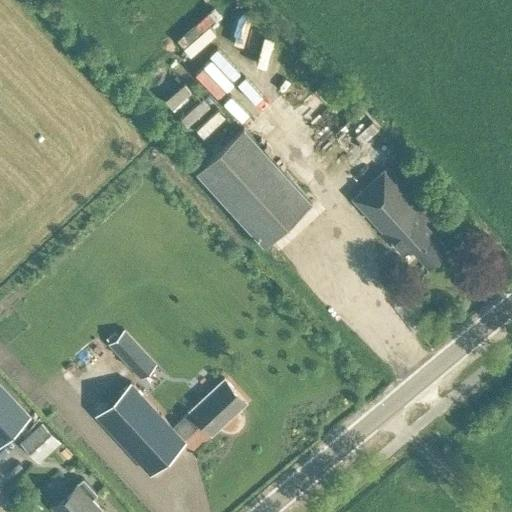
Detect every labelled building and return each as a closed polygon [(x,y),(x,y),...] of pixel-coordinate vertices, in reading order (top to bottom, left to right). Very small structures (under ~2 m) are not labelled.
[(219,33),(209,19),(217,13),(212,5),(174,33),(190,54),(219,33)] [(252,29),(244,51),(258,55),(256,63),(272,68),(284,35),(245,21),(244,26),(252,29)] [(292,88),(312,65),(302,55),(281,79),(292,88)] [(222,94),(230,86),(205,64),(198,72),(222,94)] [(187,121),(207,99),(181,75),(161,96),(187,121)] [(298,119),(320,101),(314,93),(292,111),(298,119)] [(195,168),(263,243),(311,199),(243,125),(195,168)] [(431,213),(387,164),(351,197),(402,253),(410,247),(427,265),(448,246),(424,219),(431,213)] [(141,378),(157,363),(124,327),(108,342),(141,378)] [(172,425),(183,437),(201,421),(211,432),(246,400),(224,376),(189,408),(190,409),(172,425)] [(150,472),(185,439),(183,437),(172,425),(130,381),(95,414),(150,472)] [(0,382),(0,437),(28,412),(0,382)] [(38,461),(61,440),(41,420),(19,440),(38,461)] [(95,493),(84,480),(53,508),(56,511),(104,511),(91,497),(95,493)]
